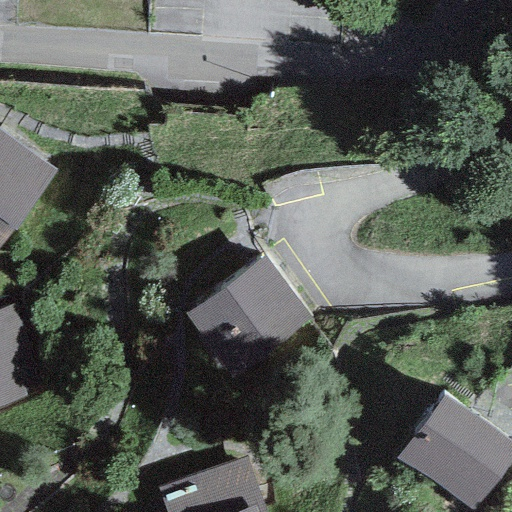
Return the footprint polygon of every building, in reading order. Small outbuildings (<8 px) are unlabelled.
[(0,241),(54,169),(0,129),(0,241)] [(310,317),(262,254),(186,312),(233,375),(310,317)] [(13,304),(0,308),(0,402),(41,389),(13,304)] [(511,453),(511,443),(444,394),(400,454),(472,508),(511,453)] [(245,457),(158,487),(166,511),(256,511),(254,505),(261,502),(245,457)]
